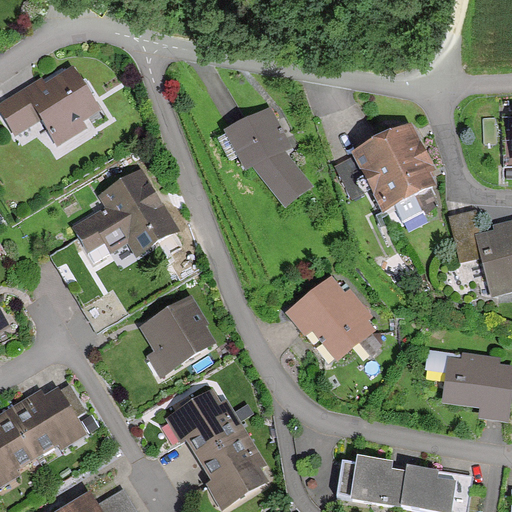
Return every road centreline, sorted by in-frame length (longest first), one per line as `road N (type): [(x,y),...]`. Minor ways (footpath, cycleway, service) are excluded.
road 1 (residential): [(152,42),(147,60),(193,194),(251,334),(286,395)]
road 2 (residential): [(511,82),(435,89),(152,42)]
road 3 (residential): [(511,459),(354,434),(309,417),(286,395)]
road 4 (residential): [(152,42),(77,25),(0,70)]
